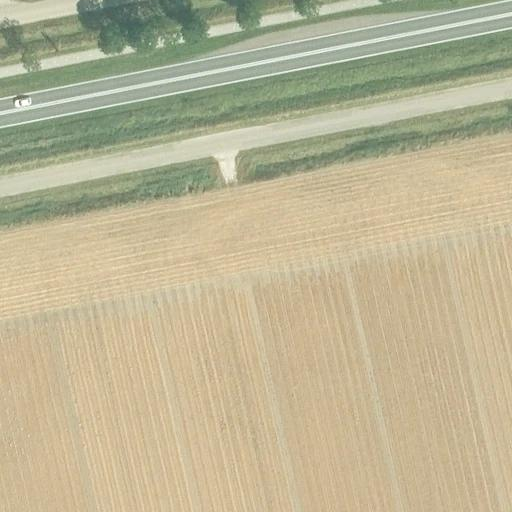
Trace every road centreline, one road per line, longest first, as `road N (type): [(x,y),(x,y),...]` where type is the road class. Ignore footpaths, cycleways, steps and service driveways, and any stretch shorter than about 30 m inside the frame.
road 1 (unclassified): [(0,185),(511,85)]
road 2 (trunk): [(0,112),(511,13)]
